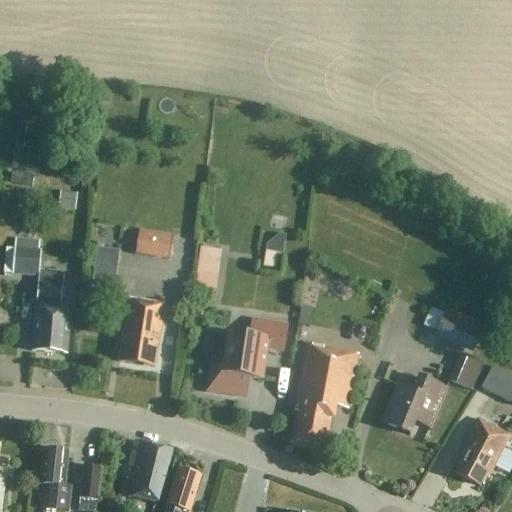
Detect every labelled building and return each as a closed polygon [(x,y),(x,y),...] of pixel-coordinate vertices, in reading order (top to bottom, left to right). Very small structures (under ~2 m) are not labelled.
[(24,135),(44,140),(46,129),(27,125),(24,135)] [(32,174),(38,154),(18,147),(12,168),(32,174)] [(58,209),(75,211),(77,194),(60,192),(58,209)] [(172,236),(139,231),(135,255),(169,261),(172,236)] [(61,305),(62,290),(63,274),(39,272),(41,252),(38,252),(38,243),(18,242),(17,250),(5,249),(3,274),(38,277),(36,303),(32,350),(31,350),(31,352),(66,355),(67,352),(66,352),(70,306),(61,305)] [(275,270),(277,254),(265,252),(263,268),(275,270)] [(214,294),(217,275),(196,272),(194,291),(214,294)] [(123,334),(118,363),(154,369),(164,306),(128,301),(125,318),(113,316),(111,332),(123,334)] [(301,307),(298,325),(308,326),(311,308),(301,307)] [(266,350),(282,353),(287,326),(253,321),(250,338),(228,335),(223,368),(210,366),(206,393),(245,399),(248,379),(261,381),(266,350)] [(355,351),(304,343),(293,412),(296,413),(292,443),(325,449),(331,407),(346,409),(355,351)] [(469,358),(459,354),(454,367),(448,383),(471,392),(483,365),(469,358)] [(480,389),(511,405),(511,376),(492,366),(480,389)] [(397,387),(383,421),(411,433),(415,423),(429,429),(445,390),(418,378),(412,393),(397,387)] [(466,452),(454,475),(479,488),(480,485),(481,485),(485,479),(487,480),(509,437),(477,421),(462,450),(466,452)] [(171,452),(135,444),(129,467),(136,468),(130,497),(159,504),(171,452)] [(40,486),(45,486),(42,511),(66,511),(69,489),(63,488),(67,453),(43,451),(40,486)] [(101,470),(83,468),(80,500),(98,502),(101,470)] [(164,511),(189,511),(200,478),(176,471),(165,507),(166,507),(164,511)]
